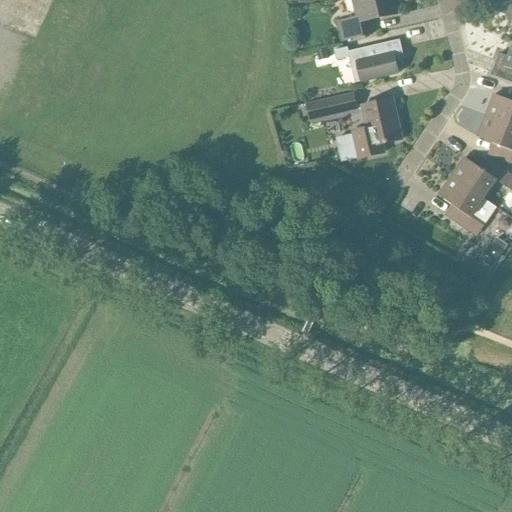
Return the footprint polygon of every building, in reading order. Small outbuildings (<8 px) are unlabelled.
[(370,21),(399,14),(395,0),(346,0),(350,12),(353,14),(356,13),(357,18),(338,23),(343,42),(373,35),(370,21)] [(349,58),(355,84),(361,83),(361,84),(400,75),(396,56),(403,54),(400,41),(349,52),(348,48),(335,51),(337,61),(349,58)] [(492,75),(511,83),(511,46),(508,57),(500,54),(492,75)] [(309,121),(358,111),(355,94),(306,104),(309,121)] [(511,101),(495,95),(486,117),(511,126),(511,101)] [(352,131),(358,160),(386,155),(384,144),(403,140),(394,100),(362,107),(367,128),(352,131)] [(488,156),(511,165),(511,126),(486,117),(478,138),(493,144),(488,156)] [(452,177),(484,200),(498,181),(511,190),(511,174),(486,156),(478,167),(465,158),(452,177)] [(445,216),(477,238),(497,208),(484,200),(452,177),(439,196),(453,205),(445,216)] [(492,268),(508,246),(497,238),(481,261),(492,268)]
